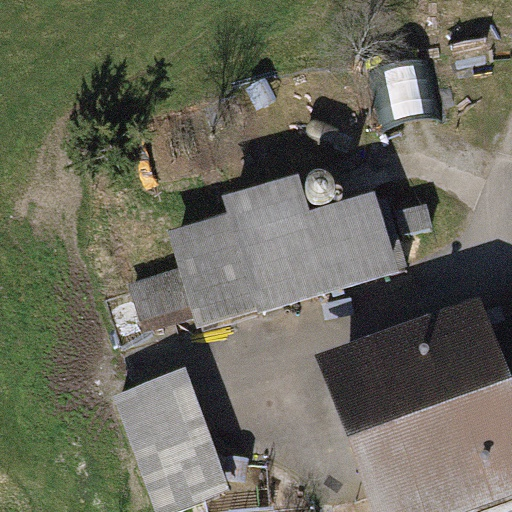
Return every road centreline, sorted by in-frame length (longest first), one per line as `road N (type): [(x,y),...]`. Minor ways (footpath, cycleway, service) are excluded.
road 1 (unknown): [(506,287),(311,338),(282,358),(275,405),(304,488)]
road 2 (track): [(511,161),(498,229),(506,287)]
